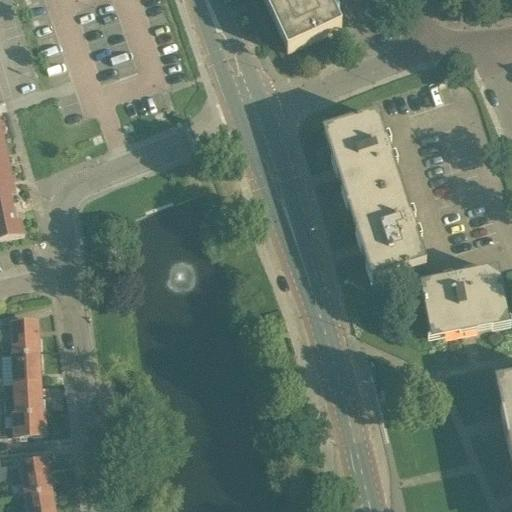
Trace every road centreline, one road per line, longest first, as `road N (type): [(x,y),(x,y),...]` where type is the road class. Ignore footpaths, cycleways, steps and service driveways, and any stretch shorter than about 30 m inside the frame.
road 1 (tertiary): [(360,511),(291,238),(250,116)]
road 2 (residential): [(63,278),(58,211),(70,192),(250,116)]
road 3 (residential): [(101,511),(63,278)]
road 4 (residential): [(250,116),(431,52)]
road 5 (tertiary): [(250,116),(203,0)]
